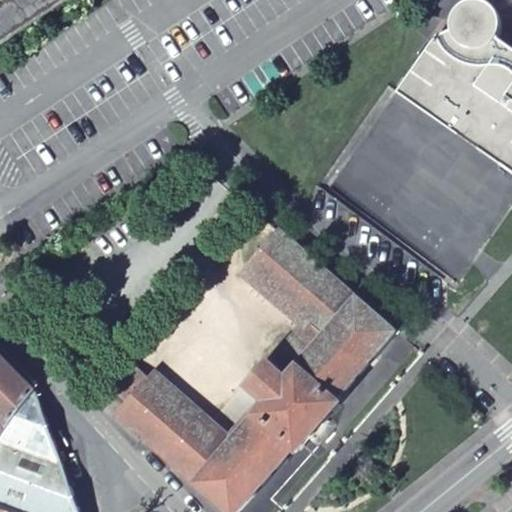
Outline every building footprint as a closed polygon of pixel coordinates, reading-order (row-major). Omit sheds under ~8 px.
[(0,0),(0,45),(68,0),(0,0)] [(434,44),(400,95),(504,167),(511,172),(511,50),(504,49),(503,42),(501,31),(502,25),(501,18),(497,10),(491,4),(487,2),(479,0),(473,0),(467,2),(462,4),(454,15),(453,21),(453,30),(447,31),(441,34),(434,44)] [(511,48),(503,42),(504,49),(511,50),(511,48)] [(279,231),(248,267),(326,336),(317,347),(297,331),(250,385),(263,396),(263,411),(229,449),(150,380),(120,415),(191,479),(228,511),(240,511),(295,450),(298,452),(341,404),(337,401),(396,334),(279,231)] [(36,393),(0,356),(0,418),(9,428),(36,393)] [(0,500),(30,511),(80,511),(36,393),(9,428),(0,440),(0,500)] [(30,511),(0,500),(0,511),(30,511)]
